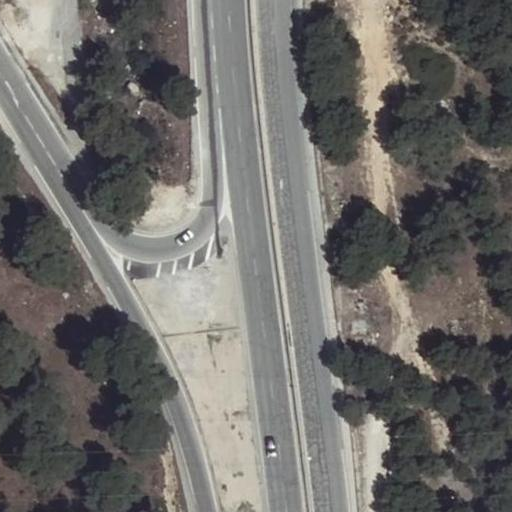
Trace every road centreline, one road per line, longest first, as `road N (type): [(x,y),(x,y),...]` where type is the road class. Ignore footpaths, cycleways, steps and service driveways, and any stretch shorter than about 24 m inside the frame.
road 1 (track): [(371,0),(403,304),(372,428),(378,511)]
road 2 (trunk): [(231,0),(288,511)]
road 3 (trunk): [(329,511),(275,0)]
road 4 (trunk): [(203,0),(214,180),(206,224),(183,245),(138,247),(111,233),(67,187)]
road 5 (trunk): [(67,187),(177,404),(207,511)]
road 6 (track): [(67,187),(78,132),(69,0)]
road 7 (secondary): [(0,75),(67,187)]
